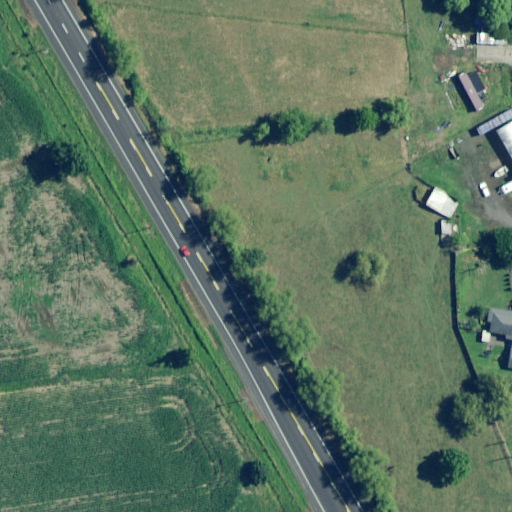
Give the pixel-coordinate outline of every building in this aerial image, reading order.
[(502,33),(491,33),(491,45),(502,45),(502,33)] [(511,121),(497,130),(511,156),(511,121)] [(457,199),(434,187),(424,205),(448,218),(457,199)] [(467,214),(459,214),(460,234),(469,233),(467,214)] [(511,311),(493,309),(489,333),(507,335),(506,339),(511,339),(511,311)]
